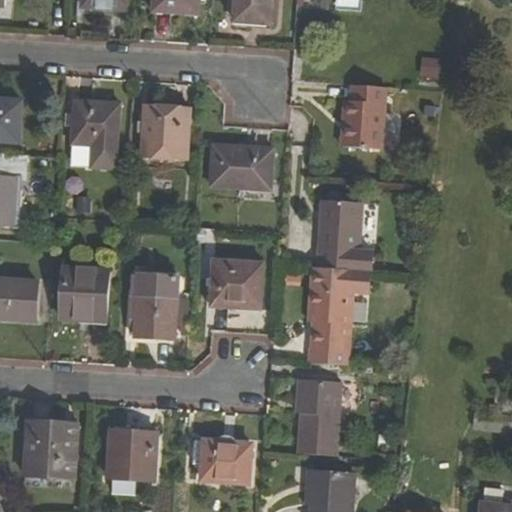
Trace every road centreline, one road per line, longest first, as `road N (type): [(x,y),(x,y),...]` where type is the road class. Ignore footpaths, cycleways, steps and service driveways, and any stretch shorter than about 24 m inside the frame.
road 1 (residential): [(0,50),(226,67),(251,87)]
road 2 (residential): [(0,374),(176,385),(228,371)]
